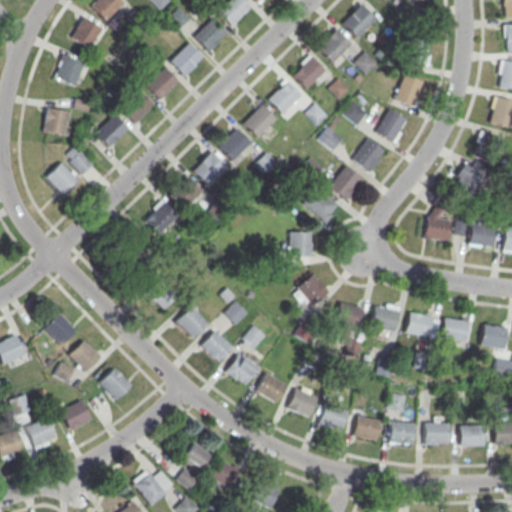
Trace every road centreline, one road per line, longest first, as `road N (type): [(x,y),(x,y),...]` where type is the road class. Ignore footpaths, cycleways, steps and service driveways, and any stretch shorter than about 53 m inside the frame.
road 1 (residential): [(44,0),(11,67),(1,176),(17,217),(50,255),(194,398),(254,439),(369,479),(511,482)]
road 2 (residential): [(311,0),(0,296)]
road 3 (residential): [(463,0),(465,42),(451,109),(380,213),(376,243),(403,272),(511,289)]
road 4 (residential): [(182,387),(97,456),(0,496)]
